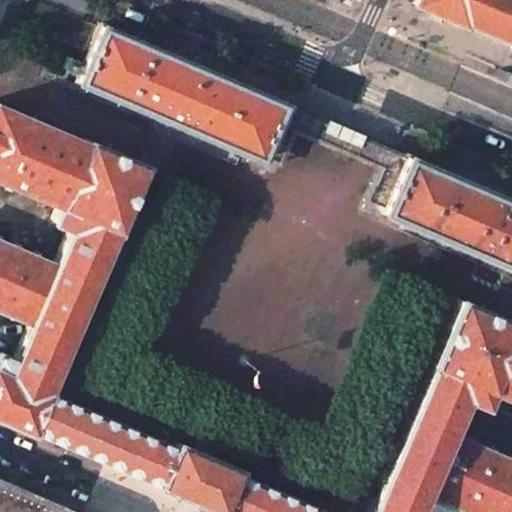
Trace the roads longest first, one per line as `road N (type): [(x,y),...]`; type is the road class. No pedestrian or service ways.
road 1 (primary): [(304,66),(511,155)]
road 2 (primary): [(148,0),(304,66)]
road 3 (unclassified): [(147,511),(0,449)]
